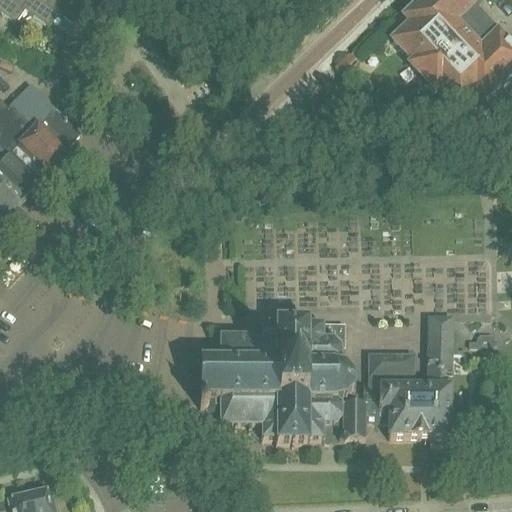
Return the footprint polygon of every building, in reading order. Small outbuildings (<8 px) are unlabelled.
[(0,0),(0,14),(16,26),(25,13),(18,8),(23,0),(0,0)] [(48,29),(57,16),(50,10),(57,0),(23,0),(18,8),(25,13),(48,29)] [(83,13),(92,0),(57,0),(50,10),(57,16),(80,33),(90,18),(83,13)] [(409,68),(435,95),(464,67),(438,41),(475,6),(468,0),(422,0),(403,19),(409,25),(391,43),(412,65),(409,68)] [(478,10),(475,6),(438,41),(464,67),(435,95),(435,96),(438,92),(459,114),(477,97),(483,104),(511,76),(511,45),(495,28),(494,29),(476,11),(478,10)] [(0,151),(5,155),(7,152),(12,157),(41,184),(43,182),(67,157),(65,156),(81,139),(53,113),(35,96),(28,89),(8,110),(5,113),(0,107),(0,151)] [(138,134),(132,145),(153,157),(158,145),(160,133),(148,126),(138,134)] [(0,227),(18,208),(26,200),(0,174),(0,169),(1,168),(12,157),(7,152),(5,155),(0,151),(0,227)] [(1,168),(0,169),(0,174),(26,200),(39,186),(40,185),(41,184),(12,157),(1,168)] [(365,443),(365,422),(365,420),(365,409),(364,409),(342,409),(342,404),(343,403),(344,405),(346,403),(345,402),(352,395),(354,396),(356,395),(353,392),(354,383),(356,381),(354,379),(353,380),(346,373),(348,371),(347,369),(345,371),(342,371),(342,365),(341,363),(341,355),(343,353),(344,353),(344,329),(324,329),(322,328),(320,330),(307,330),(307,327),(310,325),(308,324),(306,326),(293,326),(293,323),(290,323),(290,326),(278,326),(276,324),(274,326),(276,327),(276,329),(263,329),(262,327),(260,328),(262,330),(262,342),(249,342),(250,336),(247,336),(247,342),(236,342),(236,338),(234,338),(234,342),(229,342),(222,342),(220,340),(218,341),(220,343),(220,354),(212,353),(206,359),(206,368),(200,368),(199,366),(197,368),(200,371),(200,390),(200,406),(198,408),(201,413),(205,413),(210,419),(221,419),(220,430),(218,432),(220,433),(222,431),(234,432),(234,434),(237,434),(237,432),(249,432),(249,437),(251,437),(251,432),(262,432),(262,443),(260,445),(262,446),(264,444),(277,444),(277,447),(275,449),(276,451),(279,448),(306,448),(309,451),(311,449),(307,445),(321,445),(323,447),(339,448),(344,449),(348,444),(365,445),(365,443)] [(388,442),(421,442),(449,442),(449,441),(466,441),(466,421),(451,420),(452,358),(465,358),(465,354),(457,354),(455,349),(459,342),(455,333),(452,333),(452,323),(428,323),(427,393),(413,392),(389,392),(389,422),(388,442)] [(365,409),(365,420),(365,422),(389,422),(389,392),(413,392),(413,357),(366,357),(365,392),(364,392),(364,409),(365,409)] [(488,390),(489,380),(489,373),(477,373),(476,389),(485,390),(488,390)] [(487,400),(486,435),(501,435),(501,444),(511,443),(511,391),(501,392),(501,400),(487,400)] [(54,511),(51,494),(31,499),(33,511),(54,511)] [(33,511),(31,499),(9,504),(10,511),(33,511)]
